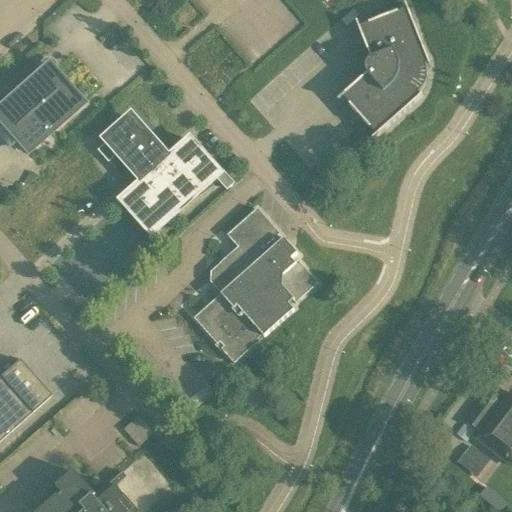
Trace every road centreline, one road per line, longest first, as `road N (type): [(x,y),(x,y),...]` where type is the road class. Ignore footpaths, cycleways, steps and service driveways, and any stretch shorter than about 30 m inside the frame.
road 1 (primary): [(342,511),(362,462),(511,207)]
road 2 (residential): [(111,0),(306,220)]
road 3 (residential): [(162,436),(0,247)]
road 4 (unknown): [(236,140),(300,87),(336,44)]
